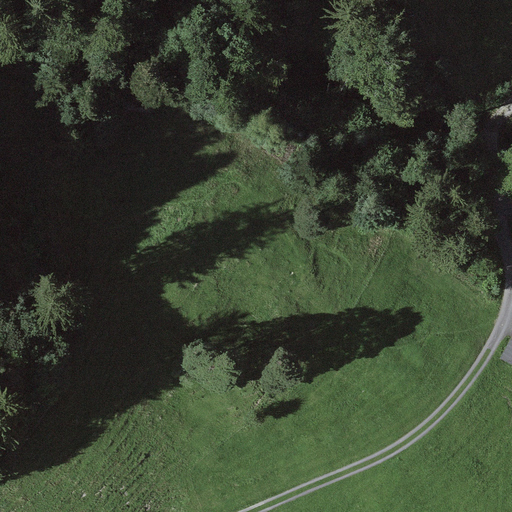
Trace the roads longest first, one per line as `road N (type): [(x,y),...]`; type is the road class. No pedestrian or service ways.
road 1 (track): [(0,482),(45,432),(99,338),(119,242),(100,192),(0,261)]
road 2 (track): [(511,300),(484,361),(451,405),(398,449),(247,511)]
